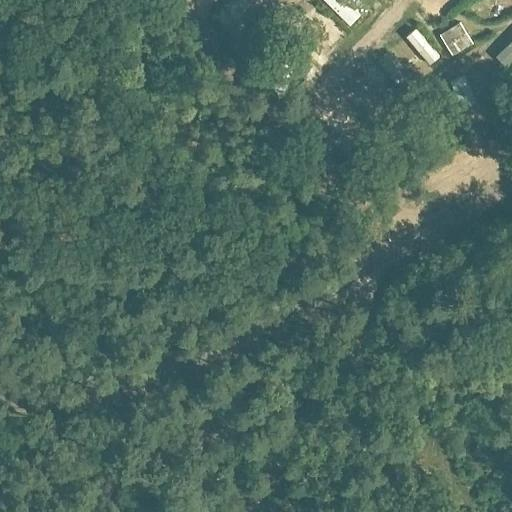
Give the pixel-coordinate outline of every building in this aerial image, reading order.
[(378,0),(315,0),(351,34),(383,4),(378,0)] [(450,0),(440,10),(451,22),(473,0),(450,0)] [(511,0),(507,0),(494,8),(505,26),(511,21),(511,0)] [(460,22),(440,34),(453,56),(473,44),(460,22)] [(311,38),(302,47),(318,62),(327,53),(311,38)] [(511,38),(491,54),(511,77),(511,38)] [(364,77),(352,87),(380,119),(392,108),(364,77)] [(511,102),(485,102),(485,149),(511,149),(511,102)] [(462,167),(446,174),(452,187),(468,180),(462,167)]
